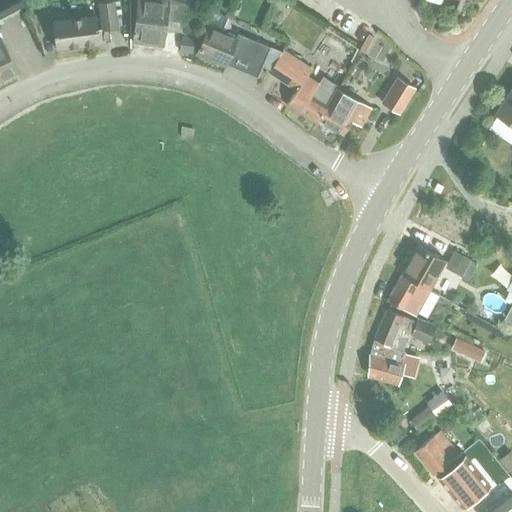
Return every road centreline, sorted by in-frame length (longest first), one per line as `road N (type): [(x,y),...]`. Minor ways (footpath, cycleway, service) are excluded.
road 1 (unclassified): [(0,102),(62,74),(163,67),(207,80),(373,189),(375,211)]
road 2 (secondary): [(375,211),(510,0)]
road 3 (secondary): [(319,424),(327,315),(375,211)]
road 4 (residential): [(429,511),(375,452),(336,424)]
